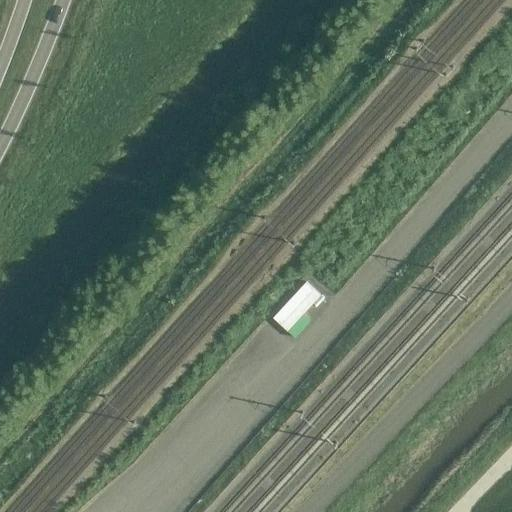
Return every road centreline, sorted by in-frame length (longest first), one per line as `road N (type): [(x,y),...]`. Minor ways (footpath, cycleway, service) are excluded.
road 1 (track): [(400,0),(0,450)]
road 2 (secondary): [(0,144),(61,0)]
